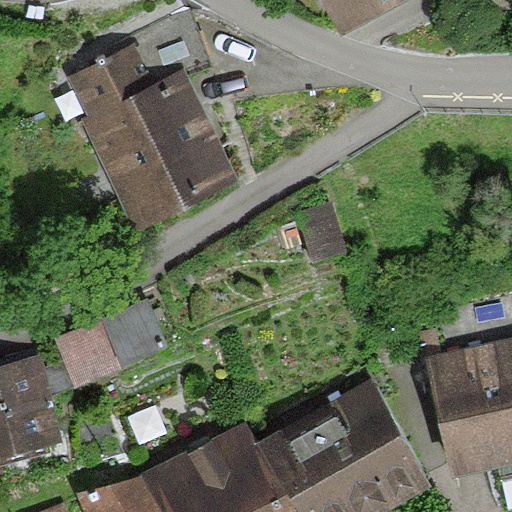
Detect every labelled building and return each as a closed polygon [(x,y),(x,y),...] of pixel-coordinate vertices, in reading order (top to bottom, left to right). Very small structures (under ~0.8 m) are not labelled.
[(320,0),(342,36),(408,0),(320,0)] [(132,46),(70,76),(90,115),(83,119),(136,228),(236,180),(183,70),(152,85),(132,46)] [(326,206),(298,213),(307,250),(335,243),(326,206)] [(148,298),(56,336),(76,385),(168,348),(148,298)] [(511,340),(428,360),(455,475),(511,461),(511,340)] [(40,354),(0,365),(0,457),(64,440),(40,354)] [(371,379),(258,440),(304,511),(382,511),(432,485),(371,379)] [(304,511),(258,440),(247,419),(143,474),(166,511),(304,511)] [(166,511),(143,474),(75,493),(84,511),(166,511)]
